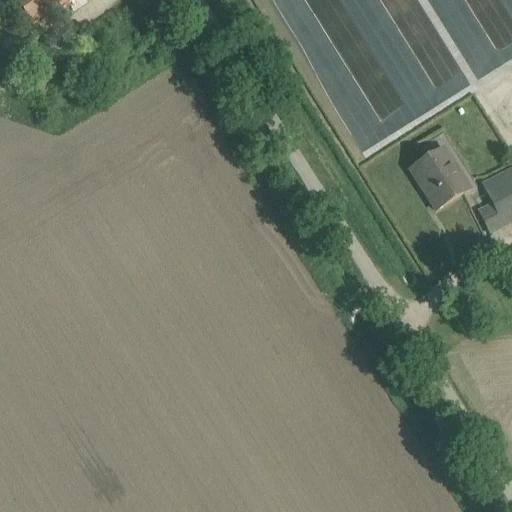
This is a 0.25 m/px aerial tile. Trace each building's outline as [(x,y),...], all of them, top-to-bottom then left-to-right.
[(12,0),(33,29),(75,0),(12,0)] [(63,52),(54,58),(57,64),(67,58),(63,52)] [(59,84),(47,66),(28,79),(40,97),(59,84)] [(469,192),(442,151),(415,169),(426,186),(431,194),(426,196),(436,212),(469,192)] [(478,211),(491,237),(511,226),(511,169),(483,184),(493,204),(478,211)]
